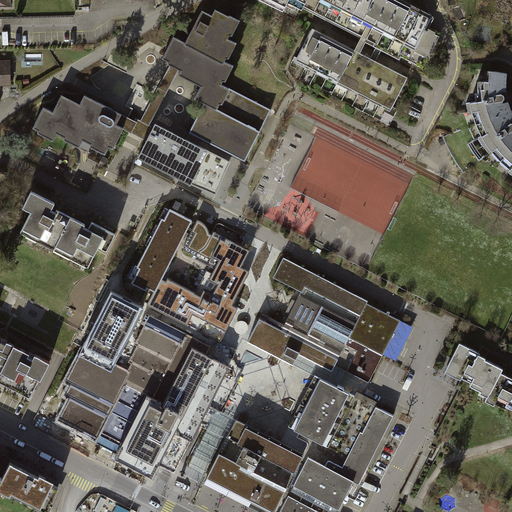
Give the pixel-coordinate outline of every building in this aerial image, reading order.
[(263,0),(298,17),(304,6),(423,64),(437,34),(427,30),(433,18),(412,8),(397,0),(263,0)] [(230,16),(216,9),(213,16),(203,11),(187,43),(173,36),(162,57),(169,61),(170,64),(171,65),(175,67),(179,69),(181,70),(179,74),(202,86),(196,99),(204,103),(190,132),(246,161),(271,109),(223,85),(225,81),(227,81),(235,65),(226,61),(228,58),(231,58),(238,43),(230,38),(231,35),(234,35),(241,20),(230,15),(230,16)] [(410,79),(311,29),(294,61),(393,112),(410,79)] [(10,60),(0,60),(0,89),(1,89),(1,86),(11,85),(10,60)] [(175,67),(171,65),(141,121),(150,125),(179,69),(175,67)] [(506,83),(507,74),(488,71),(487,81),(478,81),(478,93),(475,94),(476,100),(466,103),(472,121),(444,136),(452,155),(464,172),(490,154),(507,170),(511,173),(511,123),(511,124),(511,122),(511,120),(511,111),(511,110),(508,102),(503,104),(503,101),(505,100),(505,98),(504,96),(502,94),(502,95),(501,92),(507,91),(506,83)] [(122,115),(86,96),(81,105),(62,95),(53,112),(44,108),(33,128),(38,130),(38,133),(53,140),(57,134),(64,137),(64,139),(79,147),(83,140),(90,143),(90,146),(106,154),(110,147),(114,149),(124,129),(124,128),(117,125),(122,115)] [(135,121),(122,115),(117,125),(124,128),(124,129),(145,139),(152,126),(150,125),(141,121),(136,118),(135,121)] [(209,150),(155,124),(138,158),(192,185),(193,183),(217,193),(232,162),(209,150)] [(56,206),(31,193),(22,211),(32,216),(23,233),(87,266),(97,247),(108,253),(116,237),(92,224),(89,230),(85,228),(58,214),(53,211),(56,206)] [(250,250),(210,230),(205,222),(198,219),(185,245),(218,262),(207,283),(215,287),(211,293),(198,286),(195,292),(168,279),(167,282),(162,279),(168,268),(185,235),(193,219),(168,206),(131,280),(146,287),(147,285),(155,289),(145,307),(147,308),(114,375),(77,355),(65,378),(72,381),(66,392),(71,395),(60,418),(96,436),(99,430),(121,441),(114,456),(122,460),(154,476),(176,431),(185,435),(194,440),(201,426),(206,416),(231,366),(214,358),(230,324),(239,306),(233,303),(250,270),(242,266),(250,250)] [(401,320),(285,261),(276,278),(302,291),(283,329),(260,317),(250,335),(247,341),(295,365),(300,354),(303,356),(335,372),(338,366),(370,382),(401,320)] [(112,290),(77,355),(114,375),(147,308),(145,307),(112,290)] [(0,346),(0,380),(20,391),(21,392),(30,396),(39,378),(42,380),(51,362),(7,340),(3,348),(0,346)] [(479,353),(460,343),(446,371),(470,384),(469,386),(480,392),(479,394),(486,398),(485,400),(494,405),(495,402),(506,408),(507,406),(511,408),(511,377),(500,372),(502,368),(485,359),(485,358),(483,356),(479,354),(479,353)] [(353,397),(318,379),(293,430),(328,447),(353,397)] [(362,483),(394,415),(378,408),(366,433),(363,431),(345,467),(331,460),(328,465),(312,457),(295,491),(339,511),(340,511),(353,487),(356,480),(362,483)] [(281,442),(237,419),(228,436),(246,445),(238,460),(220,451),(207,476),(205,480),(268,511),(274,511),(288,486),(256,470),(264,454),(296,471),(305,454),(281,442)] [(11,462),(3,478),(0,484),(0,489),(12,495),(14,492),(47,510),(60,487),(54,483),(55,481),(41,474),(40,477),(27,470),(11,462)] [(324,511),(291,494),(281,511),(324,511)]
